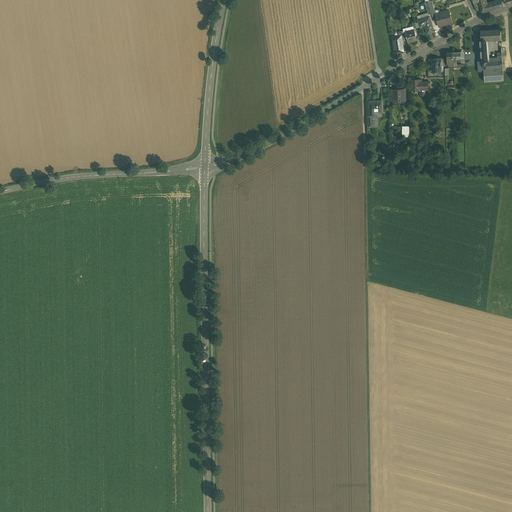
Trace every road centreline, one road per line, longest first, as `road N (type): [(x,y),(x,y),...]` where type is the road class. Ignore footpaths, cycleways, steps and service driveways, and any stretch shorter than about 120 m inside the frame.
road 1 (tertiary): [(203,166),(207,511)]
road 2 (track): [(368,511),(364,167)]
road 3 (unclassified): [(203,166),(261,146),(476,20)]
road 4 (unclassified): [(0,191),(203,166)]
road 5 (tertiary): [(222,0),(203,166)]
road 6 (track): [(364,167),(409,178),(511,179)]
